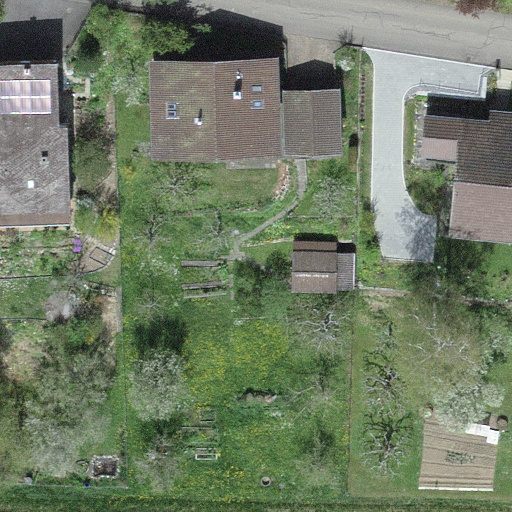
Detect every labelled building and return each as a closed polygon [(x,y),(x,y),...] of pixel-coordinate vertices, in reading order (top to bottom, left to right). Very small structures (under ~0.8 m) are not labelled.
[(0,200),(68,198),(66,122),(57,122),(55,59),(0,61),(0,200)] [(271,142),(269,60),(157,62),(159,144),(271,142)] [(287,146),(337,145),(335,91),(285,92),(287,146)] [(511,233),(511,122),(426,114),(423,149),(457,153),(451,218),(500,222),(499,232),(511,233)] [(334,283),(334,254),(295,253),(294,282),(334,283)]
